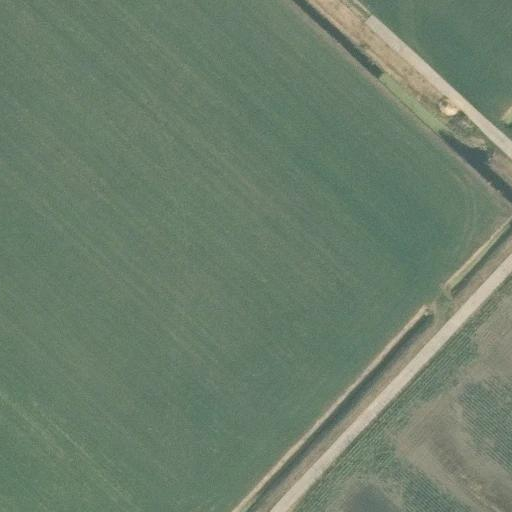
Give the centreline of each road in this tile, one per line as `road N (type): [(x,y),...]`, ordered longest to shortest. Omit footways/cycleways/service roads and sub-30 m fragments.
road 1 (track): [(278,511),(511,263)]
road 2 (track): [(511,147),(348,0)]
